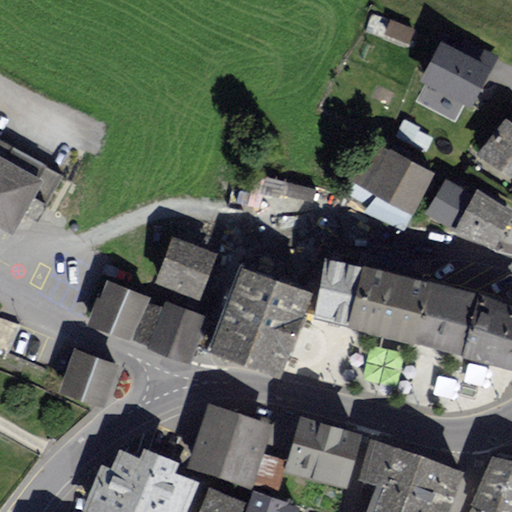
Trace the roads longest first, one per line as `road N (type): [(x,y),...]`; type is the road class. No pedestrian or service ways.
road 1 (residential): [(511,275),(341,237),(238,252),(191,385)]
road 2 (residential): [(475,433),(449,437),(191,385)]
road 3 (residential): [(0,292),(191,385)]
road 4 (residential): [(191,385),(128,415),(29,511)]
